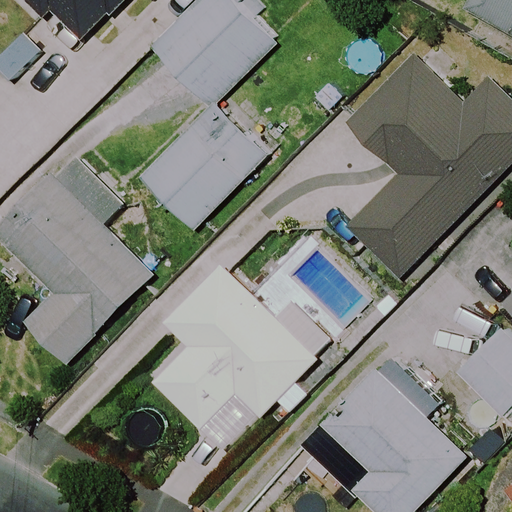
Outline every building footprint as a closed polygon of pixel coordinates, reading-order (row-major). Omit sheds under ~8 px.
[(30,0),(19,13),(72,61),(127,0),(30,0)] [(279,44),(234,0),(207,0),(158,50),(216,108),(279,44)] [(511,0),(483,0),(477,12),(511,31),(511,0)] [(270,158),(218,107),(146,179),(199,231),(270,158)] [(158,275),(59,178),(2,236),(60,293),(31,322),(72,363),(158,275)] [(321,359),(227,267),(172,323),(194,345),(157,382),(230,454),(266,416),(321,359)] [(511,409),(511,337),(505,330),(462,374),(505,416),(511,409)] [(417,511),(471,457),(380,369),(326,424),(375,472),(358,491),(379,511),(417,511)]
